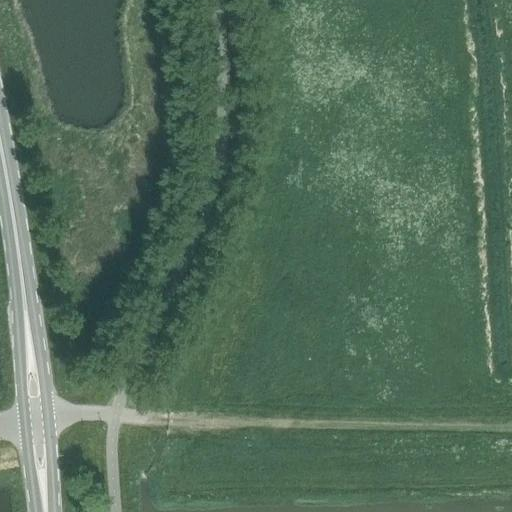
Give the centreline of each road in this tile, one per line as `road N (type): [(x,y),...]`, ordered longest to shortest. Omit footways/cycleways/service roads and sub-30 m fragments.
road 1 (track): [(511,428),(209,426),(113,415)]
road 2 (tertiary): [(45,511),(0,157)]
